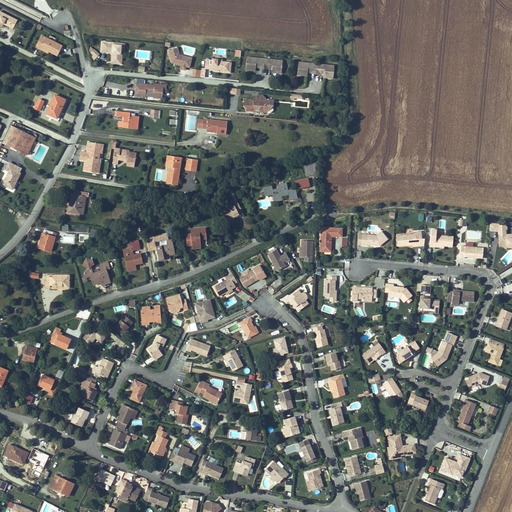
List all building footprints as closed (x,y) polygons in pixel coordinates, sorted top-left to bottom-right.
[(9,27),(14,18),(0,11),(0,26),(2,22),(4,22),(3,24),(9,27)] [(57,56),(62,46),(46,38),(45,40),(41,37),(36,47),(41,49),(42,48),(47,51),(48,49),(50,50),(49,52),(57,56)] [(120,53),(121,45),(118,45),(118,43),(102,42),(101,52),(112,53),(112,55),(115,55),(115,58),(113,60),(113,63),(121,64),(122,54),(120,53)] [(99,54),(91,47),(89,51),(94,54),(91,57),(94,59),(99,54)] [(186,67),(188,57),(179,55),(177,48),(168,50),(171,63),(173,63),(173,62),(174,62),(174,63),(181,65),(180,69),(185,70),(186,67)] [(265,59),(247,57),(245,70),(255,71),(256,67),(256,64),(259,64),(259,66),(264,66),(265,59)] [(230,72),(231,63),(222,62),(222,60),(212,59),(212,60),(206,60),(205,68),(220,70),(220,72),(230,72)] [(281,73),(282,60),(265,59),(264,66),(268,67),(269,65),(272,65),(272,68),(271,72),(281,73)] [(316,64),(298,62),(297,75),(307,76),(307,72),(308,69),(311,69),(311,71),(315,72),(316,64)] [(333,78),(334,66),(316,64),(315,72),(320,72),(320,70),(324,70),(323,74),(323,77),(333,78)] [(163,91),(163,86),(154,85),(146,84),(136,83),(135,95),(144,96),(145,92),(146,92),(154,93),(153,97),(162,98),(163,91)] [(57,119),(66,100),(54,95),(46,114),(57,119)] [(267,112),(272,107),(273,106),(274,100),(267,100),(264,102),(258,95),(254,97),(254,100),(244,99),(243,105),(246,105),(246,108),(246,111),(266,112),(267,112)] [(40,111),(44,102),(38,99),(34,108),(40,111)] [(137,129),(139,116),(135,116),(133,116),(133,117),(130,117),(130,113),(117,111),(116,116),(122,117),(124,117),(123,121),(122,121),(119,121),(118,127),(137,129)] [(226,134),(227,121),(208,119),(208,120),(207,120),(204,120),(203,119),(202,128),(207,128),(207,129),(215,130),(215,129),(217,129),(217,132),(217,133),(226,134)] [(20,152),(29,134),(15,128),(7,145),(20,152)] [(27,155),(35,137),(32,136),(29,134),(20,152),(27,155)] [(135,164),(136,153),(129,152),(129,150),(115,148),(116,141),(112,140),(111,148),(115,149),(113,163),(118,164),(118,160),(124,161),(127,161),(127,163),(135,164)] [(96,167),(97,163),(99,153),(99,149),(100,149),(101,144),(88,142),(87,151),(88,151),(88,152),(87,152),(81,151),(80,159),(85,160),(87,161),(87,162),(85,162),(84,171),(96,173),(96,172),(97,167),(96,167)] [(177,185),(181,157),(172,156),(172,160),(167,159),(166,166),(172,167),(171,172),(168,171),(166,183),(177,185)] [(316,173),(314,165),(313,161),(303,164),(306,176),(316,173)] [(16,183),(20,173),(17,172),(19,168),(9,162),(5,170),(9,172),(2,184),(12,189),(15,183),(16,183)] [(310,186),(308,178),(295,181),(297,189),(310,186)] [(281,196),(288,194),(289,200),(297,198),(295,189),(287,190),(286,183),(278,185),(279,188),(272,190),(271,186),(264,188),(264,192),(265,193),(261,194),(262,196),(273,194),(274,201),(282,200),(281,196)] [(80,208),(82,196),(86,197),(88,197),(89,193),(76,191),(75,195),(71,194),(70,205),(69,212),(80,213),(79,214),(83,214),(84,209),(80,208)] [(156,203),(155,200),(150,201),(150,196),(143,195),(142,205),(156,203)] [(238,213),(242,211),(238,203),(234,205),(222,212),(224,216),(227,214),(229,219),(234,216),(239,214),(238,213)] [(511,234),(506,234),(506,230),(507,229),(507,226),(505,225),(504,225),(503,226),(502,225),(499,225),(499,224),(494,224),(494,226),(496,229),(496,231),(498,231),(499,239),(500,239),(500,241),(499,242),(499,246),(502,246),(504,245),(507,245),(508,246),(511,245),(511,234)] [(200,239),(206,239),(205,228),(190,229),(191,233),(186,234),(187,246),(192,246),(201,245),(200,239)] [(331,236),(332,228),(321,228),(320,251),(326,252),(327,248),(331,248),(331,241),(330,240),(330,236),(331,236)] [(51,251),(55,237),(52,236),(54,232),(45,229),(44,233),(42,233),(41,237),(42,237),(42,239),(41,239),(39,245),(43,246),(42,249),(51,251)] [(452,247),(453,236),(446,236),(446,231),(440,230),(439,235),(436,235),(435,237),(430,236),(429,246),(435,247),(435,245),(452,247)] [(379,246),(388,239),(381,231),(376,235),(368,235),(368,238),(362,237),(362,245),(367,246),(367,244),(375,245),(375,244),(377,244),(378,246),(379,246)] [(416,234),(417,246),(424,246),(423,238),(421,238),(420,231),(416,232),(416,234)] [(168,239),(167,234),(153,237),(154,242),(168,239)] [(368,238),(368,235),(358,234),(357,244),(362,245),(362,237),(368,238)] [(417,246),(416,234),(397,235),(398,246),(407,245),(406,244),(408,244),(408,245),(412,245),(412,247),(417,246)] [(142,263),(141,254),(133,255),(132,250),(140,249),(139,244),(138,240),(130,241),(131,248),(123,250),(126,266),(135,264),(142,263)] [(175,254),(172,240),(167,241),(167,245),(156,247),(158,259),(164,258),(163,254),(169,253),(170,255),(175,254)] [(312,257),(312,241),(301,240),(301,247),(301,253),(300,253),(299,257),(305,257),(312,257)] [(482,258),(483,248),(461,246),(459,258),(464,258),(464,256),(472,257),(472,256),(473,256),(473,257),(482,258)] [(280,256),(276,249),(268,254),(275,266),(281,269),(285,266),(283,262),(285,261),(286,262),(290,260),(286,253),(280,256)] [(511,249),(501,255),(505,263),(511,259),(511,249)] [(110,282),(106,270),(106,269),(101,271),(93,273),(91,267),(91,265),(94,264),(92,259),(90,260),(86,258),(83,265),(87,267),(88,269),(86,270),(85,271),(84,273),(84,275),(85,277),(85,278),(86,277),(91,276),(93,285),(98,283),(97,280),(100,280),(101,282),(102,285),(105,284),(110,282)] [(110,268),(108,262),(101,264),(99,266),(101,271),(106,269),(106,270),(110,268)] [(256,281),(253,277),(256,275),(259,279),(259,280),(266,276),(263,271),(260,265),(250,271),(250,272),(240,279),(245,288),(256,281)] [(237,281),(230,270),(229,271),(231,275),(225,278),(226,279),(227,280),(231,278),(234,283),(237,281)] [(69,287),(69,275),(45,275),(45,285),(49,285),(49,286),(62,286),(62,287),(69,287)] [(335,290),(335,280),(336,280),(336,276),(328,276),(328,280),(325,280),(325,297),(330,297),(334,297),(335,290)] [(383,288),(384,278),(375,277),(374,287),(383,288)] [(235,287),(234,283),(231,278),(227,280),(226,279),(213,287),(219,296),(225,293),(232,289),(235,287)] [(412,296),(405,288),(402,287),(402,288),(400,288),(400,287),(393,286),(394,285),(385,284),(385,292),(388,292),(388,296),(400,298),(404,302),(406,300),(408,303),(412,300),(409,298),(412,296)] [(429,294),(429,285),(422,285),(421,293),(429,294)] [(376,298),(377,290),(372,290),(372,288),(364,287),(364,289),(362,289),(362,287),(352,287),(352,301),(357,301),(357,298),(363,299),(363,297),(372,298),(376,298)] [(306,300),(307,298),(307,296),(305,294),(303,292),(301,293),(298,290),(287,298),(289,301),(291,300),(295,307),(298,311),(308,304),(306,300)] [(473,302),(474,292),(463,291),(462,292),(448,291),(447,301),(452,302),(451,303),(459,304),(459,300),(473,302)] [(188,309),(186,300),(181,301),(180,294),(166,298),(169,310),(173,312),(175,309),(179,312),(180,308),(180,306),(183,306),(183,307),(184,310),(188,309)] [(439,307),(439,301),(430,301),(430,299),(427,299),(428,296),(421,296),(420,308),(435,309),(435,306),(439,307)] [(233,297),(225,302),(228,307),(236,302),(233,297)] [(212,318),(208,305),(211,304),(210,300),(200,302),(200,300),(196,301),(197,303),(196,304),(199,315),(194,316),(196,322),(200,321),(201,322),(205,321),(205,320),(207,319),(212,318)] [(161,323),(160,305),(154,306),(154,310),(150,310),(142,310),(141,311),(141,322),(149,322),(156,321),(156,323),(161,323)] [(506,330),(511,313),(511,312),(502,309),(497,322),(495,322),(494,326),(506,330)] [(129,326),(133,322),(125,315),(115,327),(124,335),(127,332),(125,331),(129,326)] [(254,327),(251,321),(252,321),(250,317),(240,322),(248,338),(257,333),(254,327)] [(107,335),(99,329),(104,323),(98,318),(93,324),(94,325),(84,338),(90,344),(94,339),(93,338),(95,337),(96,337),(101,342),(107,335)] [(328,345),(324,329),(322,330),(321,325),(313,328),(314,332),(315,332),(317,339),(316,340),(318,347),(328,345)] [(60,333),(61,330),(55,327),(53,332),(63,336),(64,334),(60,333)] [(71,340),(63,336),(53,332),(49,341),(67,349),(71,340)] [(453,345),(457,336),(448,332),(444,341),(443,341),(439,351),(438,352),(435,354),(438,358),(436,359),(440,364),(446,359),(447,357),(446,357),(447,355),(448,355),(452,345),(453,345)] [(163,346),(166,339),(158,335),(154,342),(156,343),(154,346),(153,345),(147,349),(153,357),(157,354),(159,357),(162,355),(158,348),(159,345),(163,346)] [(288,352),(284,337),(274,340),(276,348),(270,350),(272,357),(278,356),(278,355),(283,353),(288,352)] [(210,346),(191,338),(186,350),(191,352),(191,350),(199,353),(200,352),(202,353),(201,354),(207,356),(210,346)] [(503,348),(496,346),(497,342),(490,339),(485,351),(491,353),(492,354),(492,355),(491,355),(488,361),(497,365),(503,348)] [(412,353),(419,348),(415,341),(398,352),(400,355),(396,357),(400,363),(410,356),(409,355),(410,354),(411,355),(413,354),(412,353)] [(382,354),(385,352),(379,343),(362,355),(369,364),(382,354)] [(33,361),(37,348),(28,345),(27,349),(26,349),(23,359),(33,361)] [(438,352),(439,351),(429,348),(428,352),(431,353),(431,357),(437,366),(440,364),(436,359),(438,358),(435,354),(438,352)] [(243,366),(235,350),(234,350),(232,351),(223,356),(225,360),(227,359),(228,362),(229,362),(230,363),(229,364),(233,371),(243,366)] [(337,360),(335,353),(326,355),(327,359),(326,359),(327,363),(328,363),(329,363),(330,366),(331,371),(341,368),(339,360),(337,360)] [(114,363),(103,358),(100,365),(99,365),(98,367),(94,365),(91,372),(95,374),(96,373),(101,375),(105,377),(108,369),(110,370),(114,363)] [(291,363),(289,359),(278,362),(279,367),(291,363)] [(291,374),(289,368),(291,368),(292,367),(291,363),(279,367),(278,367),(283,383),(293,379),(291,374)] [(486,386),(489,377),(479,373),(478,373),(477,375),(476,374),(468,377),(472,387),(480,383),(486,386)] [(379,380),(378,374),(368,376),(370,382),(379,380)] [(54,381),(55,380),(54,380),(42,375),(38,384),(43,387),(43,386),(46,387),(45,388),(44,389),(49,391),(48,394),(54,396),(59,384),(54,381)] [(94,387),(95,384),(95,383),(96,380),(87,375),(86,378),(85,379),(84,379),(81,386),(83,387),(87,389),(85,392),(83,397),(93,401),(97,391),(95,390),(93,389),(94,387)] [(345,395),(341,378),(340,375),(329,378),(330,381),(329,382),(330,386),(331,385),(332,391),(334,398),(345,395)] [(507,386),(509,379),(504,376),(501,384),(507,386)] [(400,392),(391,378),(382,383),(391,397),(395,395),(398,399),(400,398),(398,395),(399,394),(399,393),(400,392)] [(147,385),(135,380),(131,389),(134,390),(135,391),(134,393),(133,392),(130,398),(139,402),(147,385)] [(222,393),(208,386),(209,385),(201,380),(195,392),(199,394),(200,392),(204,394),(203,396),(210,399),(217,403),(222,393)] [(248,389),(251,388),(252,385),(244,383),(237,382),(236,387),(241,388),(241,389),(240,393),(239,392),(235,392),(234,401),(248,404),(249,399),(247,397),(248,389)] [(291,398),(288,390),(278,393),(280,401),(279,401),(282,411),(291,408),(288,399),(290,398),(291,398)] [(428,401),(415,395),(416,395),(412,393),(408,401),(412,403),(411,404),(425,410),(428,401)] [(467,425),(476,404),(465,399),(464,403),(466,404),(463,413),(461,412),(458,421),(460,422),(458,426),(469,430),(471,426),(467,425)] [(186,413),(187,406),(182,405),(178,404),(178,401),(172,400),(170,408),(176,410),(175,413),(178,414),(177,422),(186,424),(188,415),(186,415),(186,413)] [(344,422),(340,407),(342,406),(341,402),(331,404),(332,408),(329,409),(331,415),(332,415),(333,418),(332,418),(333,425),(344,422)] [(130,417),(134,410),(134,409),(122,405),(121,408),(122,409),(120,414),(117,420),(118,421),(127,424),(127,425),(130,417)] [(495,415),(498,408),(490,405),(488,412),(495,415)] [(86,419),(89,412),(79,407),(76,414),(75,414),(71,422),(80,426),(84,418),(85,419),(86,419)] [(297,424),(295,416),(285,419),(287,427),(282,429),(285,437),(298,433),(295,425),(297,424)] [(256,436),(257,425),(253,425),(253,421),(251,421),(247,420),(246,424),(247,424),(247,432),(246,439),(260,441),(261,436),(260,436),(261,433),(258,433),(257,436),(256,436)] [(127,424),(118,421),(116,425),(125,429),(127,424)] [(120,449),(128,431),(116,426),(114,429),(116,430),(114,435),(112,434),(108,443),(120,449)] [(363,438),(360,428),(342,432),(343,437),(348,436),(351,435),(352,440),(350,440),(350,441),(352,449),(363,446),(361,438),(363,438)] [(165,447),(168,439),(165,438),(167,433),(161,431),(158,430),(156,434),(158,435),(155,443),(152,451),(151,451),(156,453),(161,455),(165,447)] [(400,443),(399,441),(399,440),(401,440),(400,435),(388,437),(390,447),(391,454),(394,454),(395,456),(401,455),(400,453),(407,452),(408,454),(412,453),(410,445),(402,446),(400,447),(400,446),(400,444),(400,443)] [(312,450),(307,439),(299,443),(307,461),(315,457),(313,452),(312,452),(311,450),(312,450)] [(33,441),(30,448),(37,452),(40,445),(33,441)] [(9,444),(4,455),(23,464),(28,453),(9,444)] [(195,456),(188,453),(189,449),(181,446),(180,448),(179,448),(179,449),(175,447),(169,460),(174,462),(176,459),(183,462),(191,466),(195,456)] [(401,457),(401,455),(395,456),(394,454),(391,454),(390,447),(387,448),(390,459),(401,457)] [(467,466),(470,458),(460,454),(457,462),(445,458),(440,470),(446,472),(447,470),(461,476),(463,471),(465,466),(467,466)] [(253,466),(255,460),(245,456),(243,461),(242,460),(241,463),(236,462),(233,471),(238,473),(239,471),(243,472),(242,474),(247,476),(250,468),(251,465),(253,466)] [(361,473),(356,456),(346,459),(348,468),(347,468),(349,476),(361,473)] [(223,468),(204,460),(201,465),(205,467),(202,473),(206,474),(207,473),(210,474),(212,474),(211,475),(219,478),(223,468)] [(281,469),(274,461),(265,469),(271,476),(275,480),(278,480),(279,482),(284,477),(285,477),(288,474),(282,468),(281,469)] [(384,472),(382,464),(374,466),(376,474),(384,472)] [(101,469),(100,471),(96,469),(92,479),(96,480),(97,479),(111,485),(115,476),(101,469)] [(321,481),(319,473),(320,473),(319,469),(307,473),(309,480),(312,490),(323,487),(322,482),(320,483),(320,481),(321,481)] [(69,494),(74,484),(55,475),(50,486),(54,488),(54,487),(69,494)] [(141,490),(136,488),(131,486),(131,485),(132,484),(127,482),(127,481),(121,479),(115,491),(121,494),(119,498),(126,502),(128,498),(135,501),(141,490)] [(444,484),(431,479),(429,484),(431,485),(428,492),(429,492),(429,494),(428,493),(425,500),(434,504),(437,497),(440,489),(442,489),(444,484)] [(370,498),(366,481),(354,484),(356,492),(358,491),(360,500),(370,498)] [(68,496),(69,494),(54,487),(54,488),(54,489),(68,496)] [(169,498),(151,492),(152,489),(147,487),(143,499),(166,507),(169,498)] [(195,511),(198,500),(189,499),(187,509),(182,508),(181,511),(195,511)] [(205,511),(219,511),(218,511),(221,508),(218,504),(215,506),(213,503),(207,502),(205,503),(204,508),(206,511),(205,511)]
